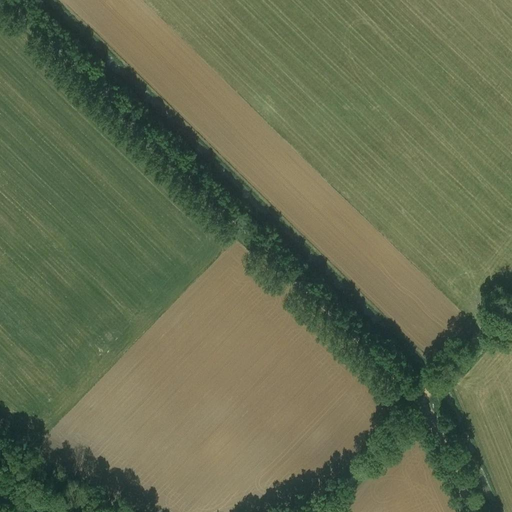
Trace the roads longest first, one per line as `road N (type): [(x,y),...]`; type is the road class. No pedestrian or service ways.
road 1 (unclassified): [(469,511),(419,406),(384,363),(12,0)]
road 2 (track): [(325,511),(511,300)]
